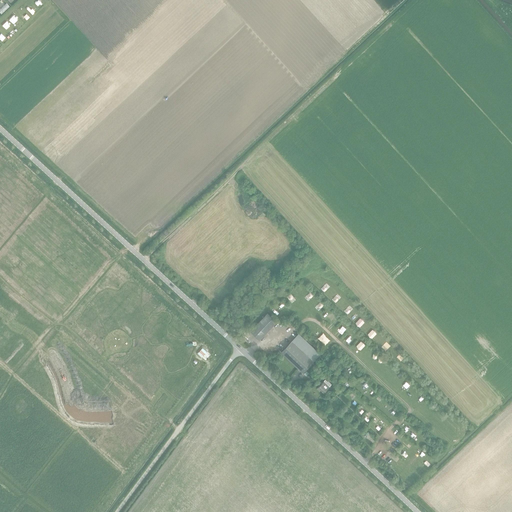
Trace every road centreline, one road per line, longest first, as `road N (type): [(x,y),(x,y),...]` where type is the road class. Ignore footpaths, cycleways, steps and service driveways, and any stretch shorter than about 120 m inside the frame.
road 1 (tertiary): [(239,347),(0,130)]
road 2 (tertiary): [(416,511),(239,347)]
road 3 (unclassified): [(116,511),(239,347)]
